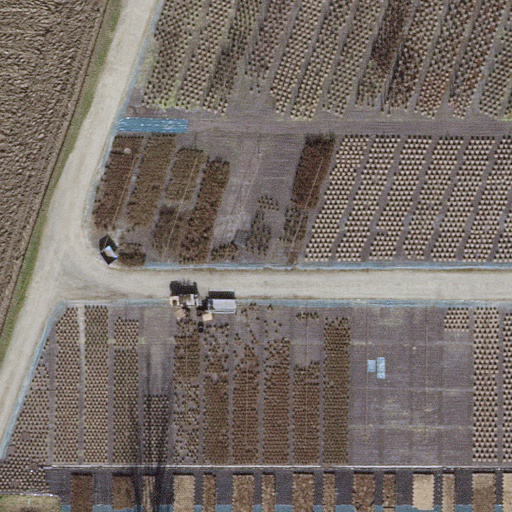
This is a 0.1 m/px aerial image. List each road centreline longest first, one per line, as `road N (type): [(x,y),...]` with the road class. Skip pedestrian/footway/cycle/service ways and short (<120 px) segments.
road 1 (track): [(0,444),(136,0)]
road 2 (track): [(52,272),(511,276)]
